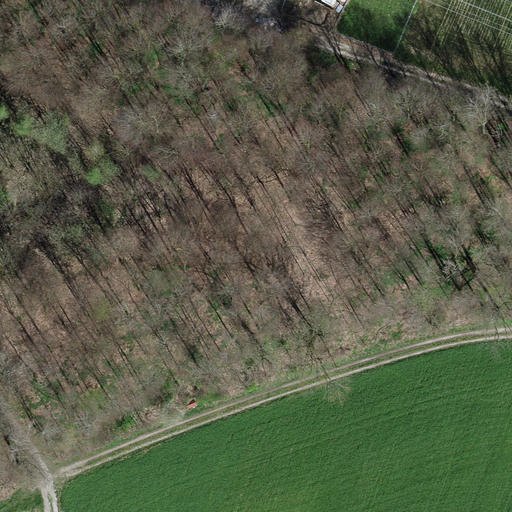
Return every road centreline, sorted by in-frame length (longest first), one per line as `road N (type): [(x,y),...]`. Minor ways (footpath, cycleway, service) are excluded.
road 1 (track): [(511,333),(45,476)]
road 2 (track): [(203,0),(511,97)]
road 3 (track): [(48,511),(45,476),(0,399)]
